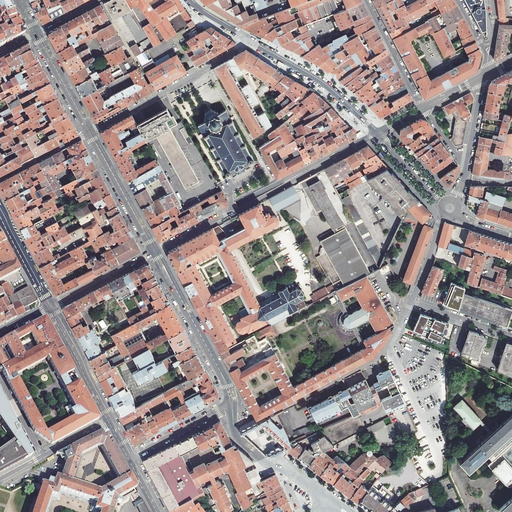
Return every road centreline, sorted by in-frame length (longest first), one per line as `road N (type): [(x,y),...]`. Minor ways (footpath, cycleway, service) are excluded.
road 1 (secondary): [(0,335),(292,177)]
road 2 (residential): [(246,37),(89,132)]
road 3 (tertiary): [(231,403),(153,251)]
road 4 (residential): [(411,300),(378,355),(285,406)]
road 5 (residential): [(246,37),(324,83),(376,132)]
road 6 (secondary): [(153,251),(292,177)]
road 7 (tertiary): [(325,497),(239,439),(231,403)]
road 8 (tertiary): [(153,251),(89,132)]
road 9 (tertiary): [(49,306),(109,419)]
road 10 (residential): [(422,108),(366,0)]
